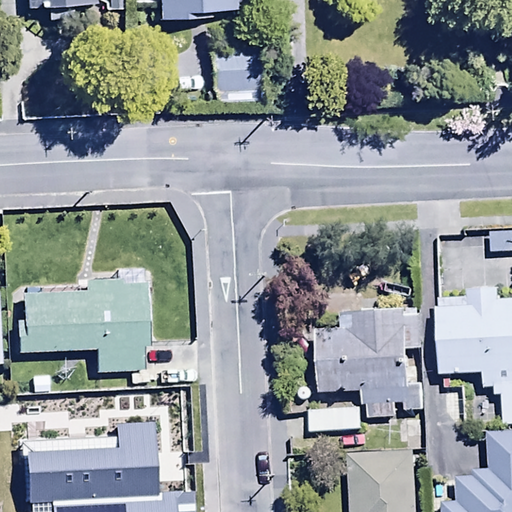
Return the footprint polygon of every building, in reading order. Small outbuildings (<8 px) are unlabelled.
[(209,6),(232,5),(231,0),(154,0),(155,18),(210,16),(209,6)] [(211,44),(211,90),(215,90),(215,101),(248,101),(248,89),(260,89),(260,45),(211,44)] [(511,229),(488,230),(488,251),(511,250),(511,229)] [(81,279),(81,290),(19,292),(20,317),(13,317),(14,351),(91,348),(92,373),(141,371),(140,345),(148,345),(146,277),(81,279)] [(468,305),(435,306),(437,373),(481,371),(481,387),(491,386),(491,396),(501,396),(502,425),(511,424),(511,297),(496,298),(496,286),(467,287),(468,305)] [(314,327),(316,391),(359,390),(359,404),(365,403),(365,419),(393,419),(393,402),(402,401),(403,411),(420,410),(419,367),(406,367),(406,348),(419,348),(418,306),(341,308),(342,326),(314,327)] [(360,407),(307,409),(307,433),(361,431),(360,407)] [(25,511),(70,511),(103,511),(101,448),(111,436),(95,418),(74,436),(65,437),(64,427),(30,427),(30,438),(0,438),(0,494),(11,494),(11,510),(25,510),(25,511)] [(511,511),(511,429),(485,431),(486,467),(472,467),(472,473),(454,474),(455,500),(440,500),(440,511),(511,511)] [(415,511),(411,450),(345,454),(348,511),(415,511)]
